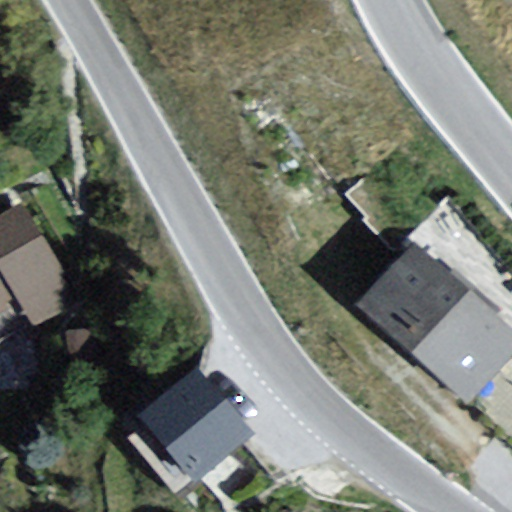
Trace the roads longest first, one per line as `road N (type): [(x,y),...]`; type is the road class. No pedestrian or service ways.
road 1 (tertiary): [(68,0),(270,348),(329,415),(454,511)]
road 2 (tertiary): [(511,169),(432,72),(387,0)]
